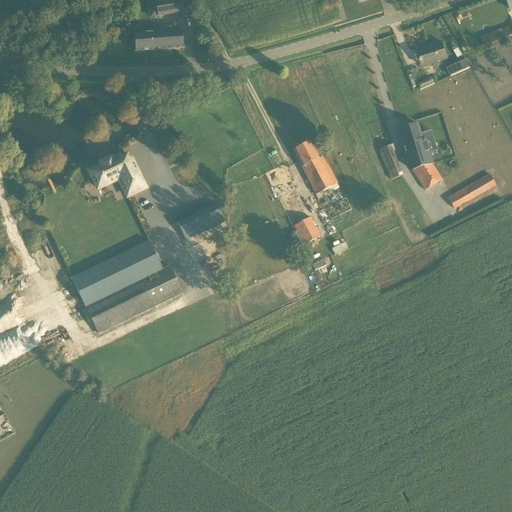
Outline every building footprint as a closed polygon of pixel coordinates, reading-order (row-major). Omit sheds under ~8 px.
[(150,19),(185,13),(182,0),(164,0),(147,3),(150,19)] [(130,13),(128,4),(109,9),(111,17),(130,13)] [(99,11),(101,20),(111,17),(109,9),(99,11)] [(511,38),(508,27),(480,37),(484,51),(509,42),(511,50),(511,38)] [(182,31),(134,35),(135,52),(183,49),(182,31)] [(422,68),(447,60),(442,43),(424,49),(425,50),(417,53),(422,68)] [(466,60),(458,64),(461,72),(469,68),(466,60)] [(398,131),(406,156),(407,155),(413,172),(426,191),(441,180),(431,166),(433,164),(425,140),(422,142),(417,125),(398,131)] [(316,196),(338,185),(331,172),(323,157),(319,159),(310,142),(293,151),(316,196)] [(380,149),(390,180),(402,176),(391,145),(380,149)] [(118,179),(127,197),(145,189),(130,158),(128,160),(126,156),(121,158),(120,156),(112,160),(111,158),(100,164),(101,165),(89,171),(98,189),(118,179)] [(304,246),(320,238),(280,163),(265,172),(304,246)] [(467,202),(495,187),(489,175),(447,198),(454,210),(461,206),(461,205),(467,202)] [(227,229),(216,206),(178,224),(189,247),(227,229)] [(161,271),(148,243),(71,280),(85,308),(161,271)] [(312,266),(315,271),(326,266),(324,261),(312,266)] [(86,310),(98,335),(182,294),(170,269),(86,310)]
